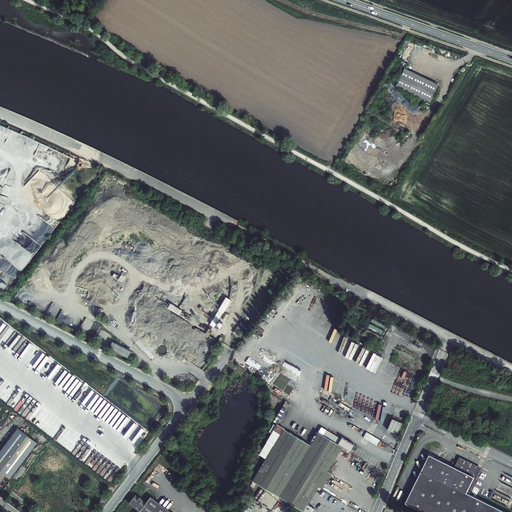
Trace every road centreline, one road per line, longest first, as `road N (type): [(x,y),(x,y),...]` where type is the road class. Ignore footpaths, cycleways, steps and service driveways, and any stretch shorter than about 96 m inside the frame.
road 1 (unknown): [(204,378),(67,301),(72,272),(94,254),(121,260),(129,296)]
road 2 (unclassified): [(187,400),(0,302)]
road 3 (unclassified): [(376,511),(449,338)]
road 4 (primary): [(511,59),(344,0)]
road 5 (unknown): [(397,462),(312,400),(300,341)]
road 6 (unclassified): [(105,511),(187,400)]
road 7 (unknown): [(300,341),(420,406)]
road 8 (track): [(410,146),(424,140),(478,40)]
road 9 (unknown): [(14,117),(1,145),(21,176),(0,224)]
